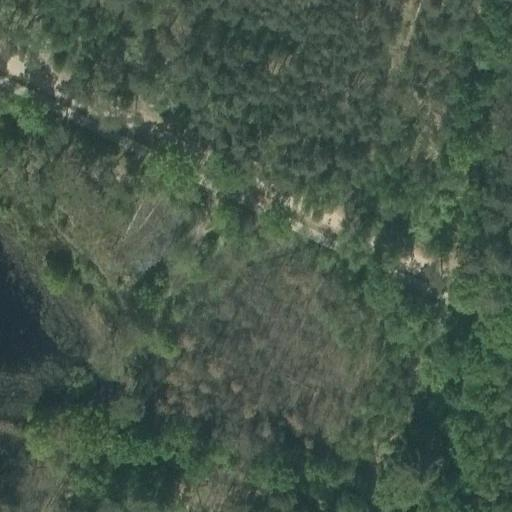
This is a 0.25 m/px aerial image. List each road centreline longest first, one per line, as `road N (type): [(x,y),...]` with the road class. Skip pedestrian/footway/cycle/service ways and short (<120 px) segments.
road 1 (track): [(39,511),(222,190)]
road 2 (track): [(511,315),(231,175)]
road 3 (track): [(231,175),(0,64)]
